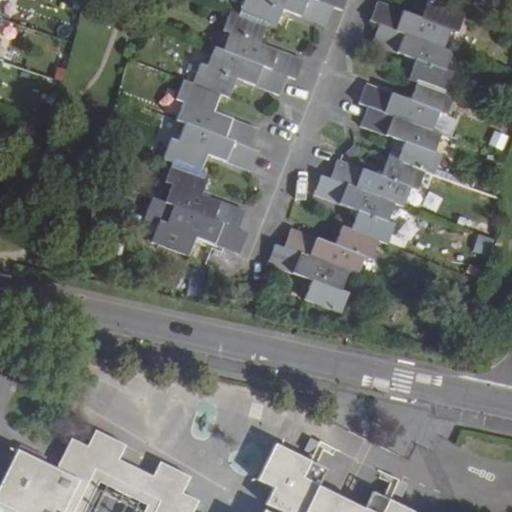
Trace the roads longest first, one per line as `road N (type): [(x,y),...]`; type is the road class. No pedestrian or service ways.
road 1 (residential): [(511,405),(0,293)]
road 2 (residential): [(356,0),(250,268)]
